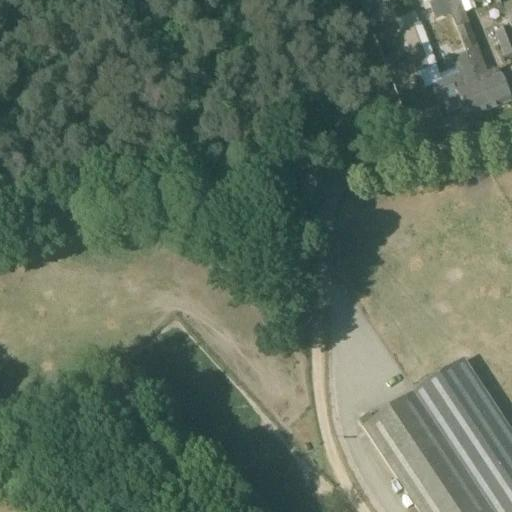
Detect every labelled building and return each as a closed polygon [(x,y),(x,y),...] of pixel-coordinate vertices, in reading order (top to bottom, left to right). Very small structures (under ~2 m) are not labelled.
[(498,71),(488,75),(480,55),(458,0),(444,0),(443,1),(466,60),(467,62),(487,114),(511,105),(498,71)] [(467,62),(466,60),(443,1),(433,5),(463,82),(440,91),(449,112),(460,108),(466,123),(487,114),(467,62)] [(419,23),(400,31),(417,73),(436,65),(419,23)] [(511,56),(511,31),(511,28),(495,34),(505,59),(511,56)] [(283,240),(262,247),(258,253),(261,258),(288,262),(290,264),(293,264),(293,262),(292,260),(290,259),(283,240)] [(489,511),(511,511),(511,433),(463,360),(410,395),(489,511)] [(489,511),(410,395),(362,429),(417,511),(489,511)]
